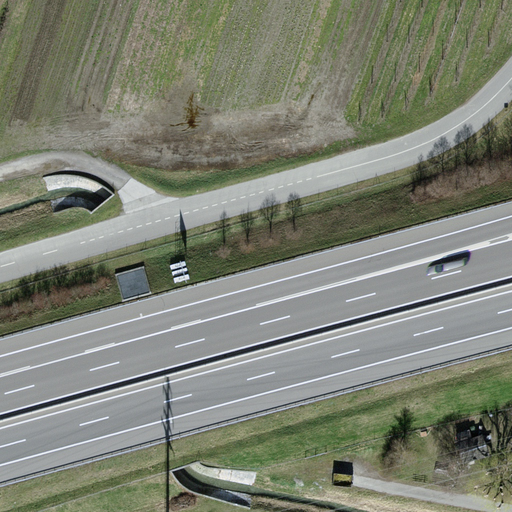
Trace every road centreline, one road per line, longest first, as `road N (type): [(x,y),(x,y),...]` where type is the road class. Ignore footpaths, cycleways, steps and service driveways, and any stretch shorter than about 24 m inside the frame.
road 1 (unclassified): [(511,86),(409,156),(0,273)]
road 2 (motorway): [(0,447),(511,310)]
road 3 (motorway): [(511,226),(102,366)]
road 4 (motorway): [(511,256),(102,366)]
road 5 (track): [(160,223),(126,191),(61,164),(0,177)]
road 6 (track): [(351,481),(480,511)]
